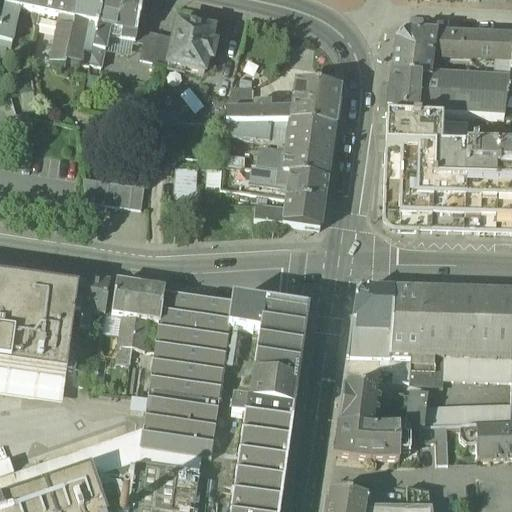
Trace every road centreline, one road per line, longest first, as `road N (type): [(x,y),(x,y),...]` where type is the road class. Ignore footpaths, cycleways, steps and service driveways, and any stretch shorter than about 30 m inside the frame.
road 1 (secondary): [(0,253),(98,271),(337,270)]
road 2 (secondary): [(303,511),(337,270)]
road 3 (secondary): [(337,270),(367,84),(356,51)]
road 4 (residential): [(511,266),(337,270)]
road 5 (secondary): [(230,0),(328,26),(356,51)]
road 6 (residential): [(378,16),(511,19)]
